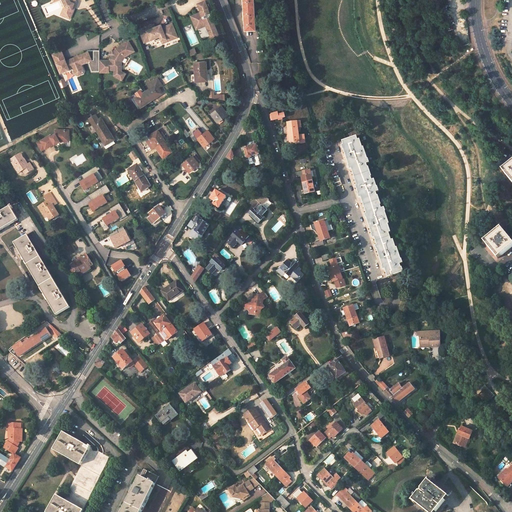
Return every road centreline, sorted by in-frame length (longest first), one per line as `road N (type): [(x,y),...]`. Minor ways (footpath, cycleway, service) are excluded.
road 1 (residential): [(505,511),(342,349),(298,227)]
road 2 (tertiary): [(163,247),(62,405)]
road 3 (tertiary): [(248,92),(233,137),(163,247)]
road 4 (residential): [(298,227),(263,109),(248,92)]
road 5 (residential): [(215,319),(298,227)]
